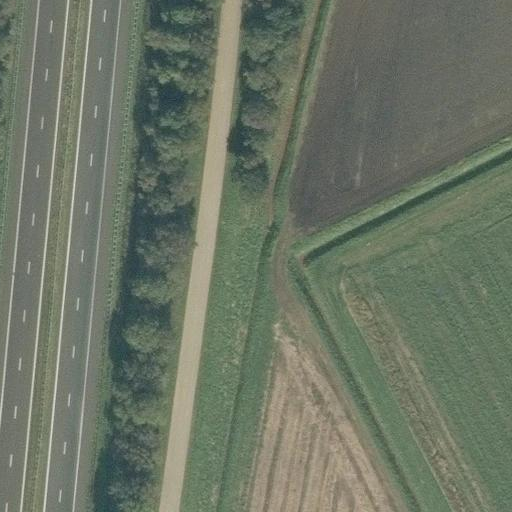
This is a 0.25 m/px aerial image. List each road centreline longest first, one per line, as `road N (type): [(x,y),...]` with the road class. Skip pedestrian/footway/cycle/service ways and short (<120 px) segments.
road 1 (unclassified): [(167,511),(230,0)]
road 2 (motorway): [(57,511),(105,0)]
road 3 (motorway): [(53,0),(5,511)]
